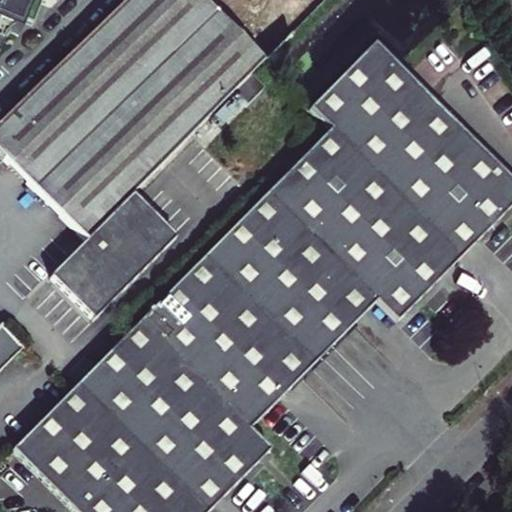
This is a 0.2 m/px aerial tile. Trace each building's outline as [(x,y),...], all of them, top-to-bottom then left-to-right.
[(194,0),(131,0),(0,130),(0,159),(84,245),(129,201),(190,139),(229,100),(246,83),(262,67),(194,0)] [(42,0),(0,0),(0,48),(6,35),(22,30),(26,19),(33,21),(42,0)] [(328,135),(9,453),(68,511),(208,511),(267,454),(246,433),(288,390),(374,304),(395,325),(511,208),(511,190),(372,49),(307,114),(328,135)] [(246,83),(229,100),(243,113),(260,96),(246,83)] [(84,245),(47,282),(92,326),(174,245),(129,201),(84,245)] [(0,332),(0,374),(21,353),(0,332)]
